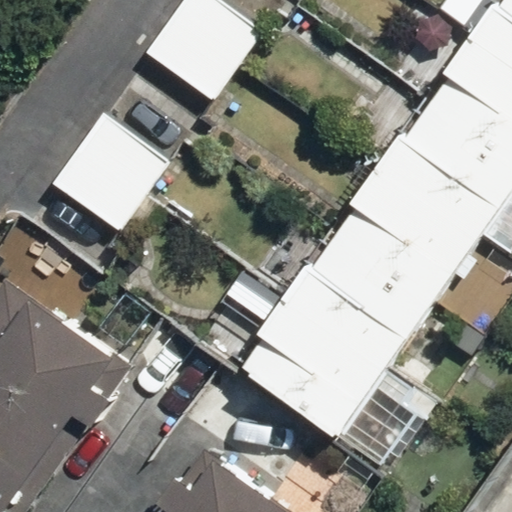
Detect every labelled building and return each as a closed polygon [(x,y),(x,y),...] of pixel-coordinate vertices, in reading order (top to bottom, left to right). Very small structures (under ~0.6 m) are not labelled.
[(278,25),(243,0),(191,0),(153,52),(222,102),(278,25)] [(433,412),(394,384),(511,216),(511,0),(508,0),(485,34),(466,60),(441,96),(253,362),(353,433),(346,443),(389,474),(433,412)] [(181,156),(114,106),(63,176),(130,225),(181,156)] [(511,240),(501,255),(511,263),(511,240)] [(40,511),(149,355),(17,265),(0,289),(0,511),(40,511)] [(511,287),(491,272),(461,314),(470,321),(459,337),(480,353),(511,308),(511,287)] [(312,444),(283,483),(219,436),(178,493),(196,506),(191,511),(323,511),(319,508),(348,470),(312,444)]
